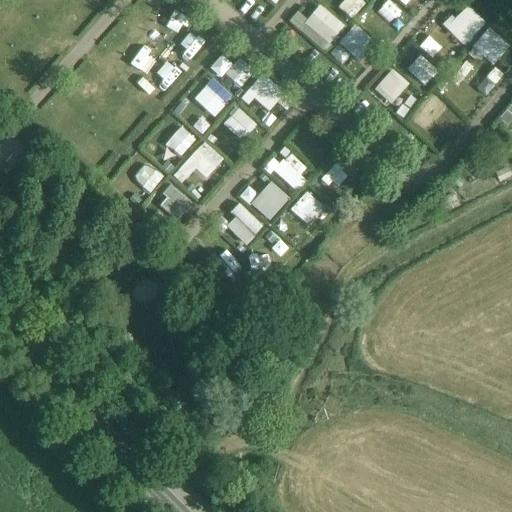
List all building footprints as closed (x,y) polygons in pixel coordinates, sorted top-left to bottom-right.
[(349,18),(364,5),(360,0),(344,0),(338,5),(349,18)] [(387,28),(403,13),(391,0),(378,0),(369,9),(387,28)] [(325,49),(346,25),(320,3),(307,18),(299,11),(291,20),(325,49)] [(463,46),(487,23),(468,3),(444,25),(463,46)] [(359,61),(376,44),(356,24),(339,41),(359,61)] [(472,45),(493,64),(511,45),(489,26),(472,45)] [(432,57),(441,47),(429,35),(419,45),(432,57)] [(341,43),(331,50),(339,63),(350,56),(341,43)] [(220,66),(236,81),(251,65),(235,50),(220,66)] [(417,55),(407,72),(428,84),(437,67),(417,55)] [(477,88),(487,95),(504,73),(494,66),(477,88)] [(394,68),(374,87),(390,103),(409,84),(394,68)] [(245,92),(265,111),(283,91),(263,72),(245,92)] [(194,97),(213,116),(233,97),(213,77),(194,97)] [(432,94),(411,120),(426,132),(447,107),(432,94)] [(222,122),(239,139),(255,125),(239,107),(222,122)] [(177,123),(166,139),(180,148),(191,132),(177,123)] [(297,148),(315,133),(307,125),(290,140),(297,148)] [(172,174),(181,182),(196,167),(207,177),(224,159),(204,140),(172,174)] [(342,175),(350,183),(362,170),(342,151),(312,183),(324,195),(342,175)] [(293,193),(310,180),(290,154),(279,162),(275,157),(269,162),(293,193)] [(144,187),(151,191),(160,174),(152,170),(144,187)] [(259,194),(249,185),(240,195),(269,220),(289,197),(270,180),(259,194)] [(177,220),(192,203),(172,185),(157,202),(177,220)] [(297,205),(321,212),(324,202),(300,195),(297,205)] [(239,202),(231,211),(235,215),(226,225),(246,244),(263,225),(239,202)]
